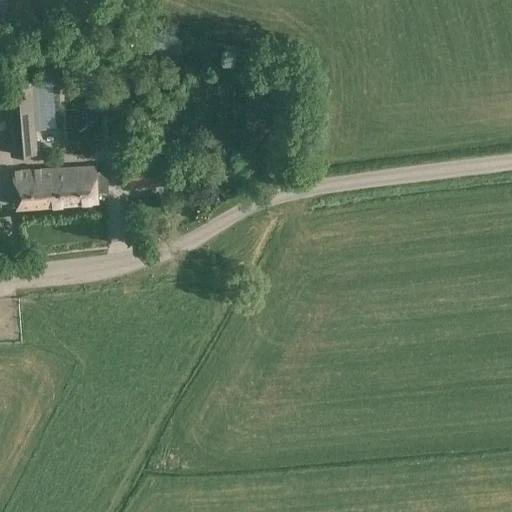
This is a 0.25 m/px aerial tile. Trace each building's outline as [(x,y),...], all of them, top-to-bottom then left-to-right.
[(137,26),(137,38),(123,38),(123,56),(183,54),(183,37),(137,26)] [(108,34),(7,39),(8,65),(109,58),(108,34)] [(41,79),(6,82),(13,153),(37,151),(35,128),(45,127),(41,79)] [(170,161),(168,140),(121,143),(124,188),(172,184),(211,181),(208,155),(193,156),(193,160),(170,161)] [(95,166),(36,169),(38,204),(97,202),(96,189),(107,188),(106,177),(96,177),(95,166)] [(36,169),(16,170),(17,205),(38,204),(36,169)]
